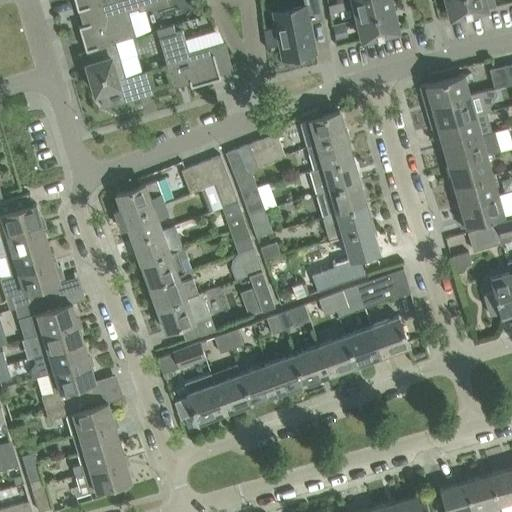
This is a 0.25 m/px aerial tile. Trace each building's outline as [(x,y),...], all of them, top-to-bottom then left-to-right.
[(75,0),(78,10),(78,9),(109,0),(75,0)] [(109,0),(78,9),(82,24),(85,33),(81,34),(86,50),(115,41),(138,34),(130,10),(141,7),(141,9),(170,1),(169,0),(109,0)] [(303,0),(305,5),(274,12),(283,58),(315,51),(309,21),(323,18),(319,0),(303,0)] [(353,0),(358,18),(393,9),(390,0),(353,0)] [(496,5),(494,0),(446,0),(451,16),(486,8),(496,5)] [(363,38),(398,30),(393,9),(358,18),(363,38)] [(335,39),(348,37),(345,23),(332,25),(335,39)] [(183,30),(176,32),(173,24),(156,29),(159,37),(174,87),(190,82),(191,85),(209,80),(218,78),(220,77),(220,76),(219,73),(233,69),(225,41),(189,51),(183,30)] [(115,41),(86,50),(90,62),(88,62),(87,63),(87,65),(90,74),(95,92),(99,91),(103,108),(153,93),(146,69),(125,75),(115,41)] [(490,68),(494,88),(496,87),(510,84),(505,65),(498,66),(494,67),(490,68)] [(420,85),(426,106),(470,93),(464,73),(458,74),(456,67),(428,73),(430,82),(420,85)] [(432,126),(437,124),(476,113),(491,109),(490,105),(497,93),(496,87),(494,88),(470,93),(426,106),(432,126)] [(305,120),(300,122),(306,141),(307,145),(346,134),(340,110),(322,115),(319,108),(303,114),(305,120)] [(476,113),(437,124),(441,137),(436,139),(439,146),(481,133),(476,113)] [(449,164),(487,153),(500,150),(495,130),(481,133),(439,146),(441,153),(445,151),(449,164)] [(276,132),(271,134),(261,138),(270,161),(285,155),(276,132)] [(346,134),(307,145),(313,168),(353,157),(346,134)] [(249,142),(258,165),(270,161),(261,138),(249,142)] [(246,170),(250,168),(258,165),(249,142),(237,147),(246,170)] [(226,152),(233,170),(235,175),(246,170),(237,147),(226,152)] [(448,179),(450,186),(493,173),(487,153),(449,164),(452,177),(448,179)] [(229,177),(220,154),(208,158),(217,182),(229,177)] [(309,170),(316,193),(360,180),(353,157),(313,168),(309,170)] [(208,158),(196,163),(206,186),(213,183),(217,182),(208,158)] [(182,169),(189,188),(190,192),(199,188),(206,186),(196,163),(182,169)] [(246,170),(235,175),(239,186),(255,180),(250,168),(246,170)] [(456,192),(460,204),(498,193),(493,173),(450,186),(452,193),(456,192)] [(238,200),(234,188),(229,177),(217,182),(213,183),(222,206),(238,200)] [(114,210),(118,219),(165,202),(156,179),(116,194),(121,208),(114,210)] [(366,203),(360,180),(316,193),(322,216),(366,203)] [(257,186),(241,192),(249,214),(265,209),(257,186)] [(36,203),(33,204),(30,192),(10,198),(0,200),(0,231),(1,236),(42,223),(36,203)] [(459,218),(461,226),(462,227),(504,214),(498,193),(460,204),(463,217),(459,218)] [(165,202),(118,219),(121,229),(128,226),(133,239),(161,229),(156,216),(168,211),(165,202)] [(373,226),(366,203),(322,216),(329,239),(373,226)] [(257,237),(267,233),(273,231),(265,209),(249,214),(257,237)] [(226,218),(230,231),(246,225),(242,212),(226,218)] [(511,229),(511,217),(496,221),(496,223),(499,233),(511,229)] [(7,255),(48,243),(42,223),(1,236),(7,254),(7,255)] [(473,249),(501,241),(499,233),(496,223),(468,231),(472,243),(473,249)] [(141,262),(181,247),(173,225),(161,229),(133,239),(141,262)] [(250,236),(246,225),(230,231),(234,242),(238,253),(254,247),(250,236)] [(334,266),(311,273),(315,288),(363,274),(358,256),(380,250),(373,226),(329,239),(327,240),(334,266)] [(260,247),(265,259),(281,253),(276,241),(260,247)] [(48,243),(7,255),(13,273),(54,261),(48,243)] [(184,246),(181,247),(141,262),(149,284),(177,274),(192,269),(184,246)] [(468,251),(452,255),(456,272),(465,270),(471,259),(468,251)] [(248,274),(262,270),(258,258),(243,263),(247,275),(248,274)] [(19,295),(12,297),(15,307),(59,294),(56,282),(59,280),(59,278),(64,277),(61,264),(55,266),(54,261),(13,273),(19,295)] [(511,275),(508,261),(507,262),(509,271),(490,277),(493,290),(484,293),(490,314),(500,311),(501,316),(511,312),(511,275)] [(364,307),(410,292),(403,268),(356,285),(364,307)] [(256,295),(262,310),(275,305),(269,290),(262,270),(248,274),(253,287),(256,295)] [(177,274),(149,284),(157,307),(197,292),(192,277),(180,282),(177,274)] [(331,294),(337,309),(348,305),(342,290),(331,294)] [(197,292),(157,307),(165,330),(180,325),(210,314),(202,291),(197,292)] [(62,305),(59,294),(15,307),(19,320),(25,339),(28,338),(78,322),(72,302),(62,305)] [(324,314),(337,309),(331,294),(318,298),(324,314)] [(291,308),(278,313),(284,329),(297,325),(291,308)] [(273,333),(284,329),(278,313),(267,317),(273,333)] [(371,325),(382,354),(409,344),(398,315),(371,325)] [(39,343),(43,354),(84,342),(78,322),(28,338),(30,345),(39,343)] [(382,354),(371,325),(345,334),(356,363),(382,354)] [(238,328),(226,332),(232,348),(243,343),(238,328)] [(226,332),(214,336),(220,352),(232,348),(226,332)] [(319,344),(330,373),(356,363),(345,334),(319,344)] [(205,357),(200,341),(173,351),(179,367),(205,357)] [(90,361),(84,342),(43,354),(34,356),(35,362),(30,370),(32,377),(49,373),(90,361)] [(319,344),(293,353),(303,382),(330,373),(319,344)] [(267,363),(277,392),(303,382),(293,353),(267,363)] [(95,380),(90,361),(49,373),(54,393),(41,397),(45,409),(95,394),(92,381),(95,380)] [(230,376),(214,381),(225,411),(251,401),(241,372),(237,363),(227,367),(230,376)] [(241,372),(251,401),(277,392),(267,363),(241,372)] [(0,381),(11,378),(7,365),(0,366),(0,381)] [(211,372),(184,382),(188,391),(195,411),(198,420),(200,420),(201,423),(216,417),(215,414),(225,411),(214,381),(212,373),(211,372)] [(72,434),(114,421),(108,401),(98,404),(95,394),(45,409),(48,421),(66,415),(72,434)] [(78,453),(120,440),(114,421),(72,434),(78,453)] [(76,476),(126,461),(120,440),(78,453),(81,463),(73,466),(76,476)] [(0,457),(14,453),(11,442),(0,444),(0,457)] [(22,455),(26,468),(37,465),(33,452),(22,455)] [(0,470),(18,465),(14,453),(0,457),(0,470)] [(126,461),(76,476),(78,485),(86,482),(89,491),(113,484),(115,492),(132,487),(130,479),(131,479),(126,461)] [(37,465),(26,468),(30,481),(42,477),(39,468),(38,468),(37,465)] [(511,466),(491,473),(500,503),(511,499),(511,466)] [(500,503),(491,473),(465,480),(474,511),(500,503)] [(23,482),(22,478),(21,475),(14,477),(15,484),(23,482)] [(439,488),(445,507),(446,511),(470,511),(474,511),(465,480),(439,488)] [(32,489),(33,491),(39,510),(52,506),(46,485),(45,485),(32,489)] [(429,511),(430,511),(424,492),(398,500),(401,511),(429,511)] [(32,511),(29,500),(2,508),(3,511),(32,511)] [(401,511),(398,500),(373,507),(374,511),(401,511)]
